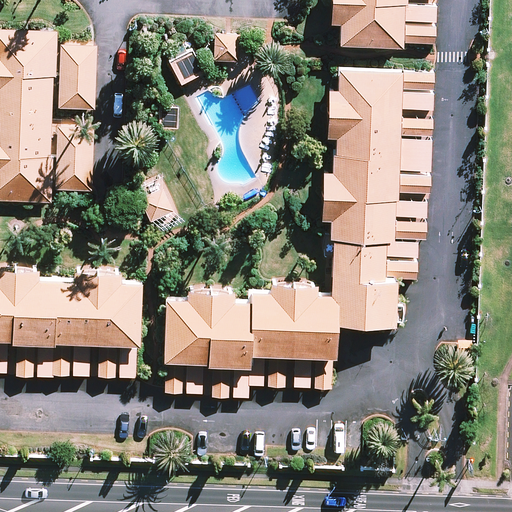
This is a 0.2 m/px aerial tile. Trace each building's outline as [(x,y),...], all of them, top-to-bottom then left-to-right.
[(343,45),(405,47),(406,4),(409,4),(408,0),(333,0),(333,24),(343,25),(343,45)] [(0,202),(52,205),(60,33),(0,30),(0,202)] [(242,63),(243,36),(218,36),(217,63),(242,63)] [(101,47),(64,46),(61,110),(98,112),(101,47)] [(207,74),(195,52),(173,64),(185,86),(207,74)] [(189,298),(169,297),(166,361),(210,363),(210,365),(252,367),(253,354),(337,358),(339,323),(397,326),(399,280),(386,279),(388,240),(395,241),(403,72),(341,69),(340,90),(330,89),(327,138),(338,138),(337,154),(335,154),(334,172),(325,171),(322,220),(332,220),(332,238),(335,238),(333,294),(319,294),(320,286),(274,284),(274,292),(255,291),(255,301),(236,300),(237,292),(190,289),(189,298)] [(180,130),(181,109),(162,108),(162,130),(180,130)] [(98,130),(61,129),(58,192),(95,193),(98,130)] [(154,224),(178,213),(167,190),(143,200),(154,224)] [(0,339),(14,340),(14,342),(57,344),(57,342),(142,345),(145,282),(123,281),(124,272),(76,270),(76,279),(41,278),(42,269),(0,267),(0,339)]
